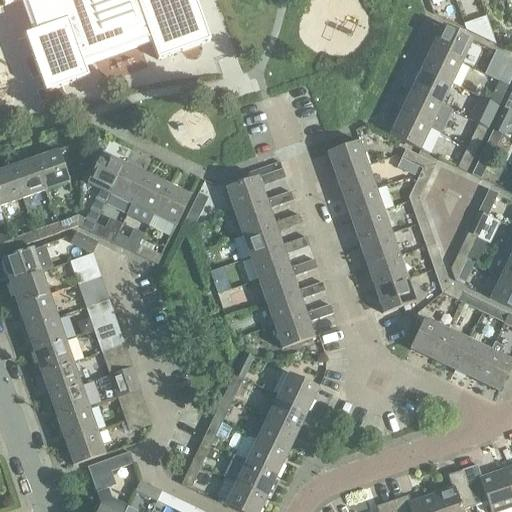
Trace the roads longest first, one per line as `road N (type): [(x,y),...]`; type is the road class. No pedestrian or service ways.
road 1 (residential): [(511,411),(365,354),(293,150)]
road 2 (residential): [(300,511),(329,487),(511,421)]
road 3 (residential): [(45,511),(0,384)]
